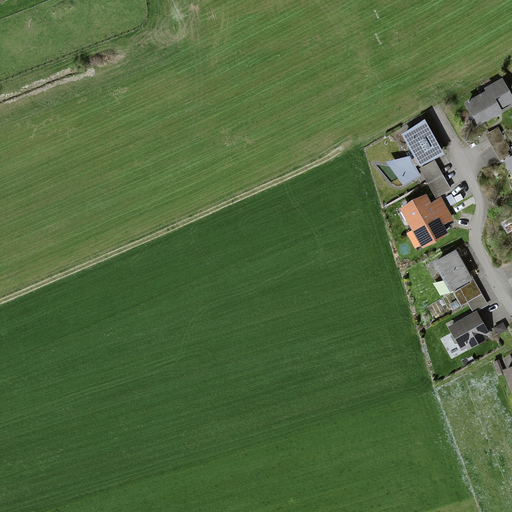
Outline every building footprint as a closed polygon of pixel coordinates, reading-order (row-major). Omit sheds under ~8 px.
[(483,121),(501,111),(499,108),(511,100),(511,98),(502,81),(487,89),(489,92),(468,104),(474,114),(478,112),(483,121)] [(415,166),(421,163),(421,164),(441,153),(425,124),(405,135),(418,158),(412,161),(410,158),(399,164),(400,164),(395,167),(400,175),(400,176),(404,184),(419,175),(415,166)] [(499,128),(486,135),(493,148),(506,141),(499,128)] [(511,155),(511,154),(511,151),(506,141),(493,148),(500,161),(511,155)] [(443,176),(435,162),(422,169),(430,183),(443,176)] [(437,196),(450,189),(443,176),(430,183),(437,196)] [(404,210),(414,227),(446,209),(441,200),(431,207),(426,197),(404,210)] [(451,219),(446,209),(414,227),(424,245),(446,233),(440,223),(451,219)] [(470,278),(455,253),(438,263),(452,288),(470,278)] [(462,289),(469,302),(482,294),(475,281),(462,289)] [(455,337),(453,340),(455,344),(459,344),(460,344),(462,348),(488,333),(477,313),(451,328),(456,336),(455,337)]
